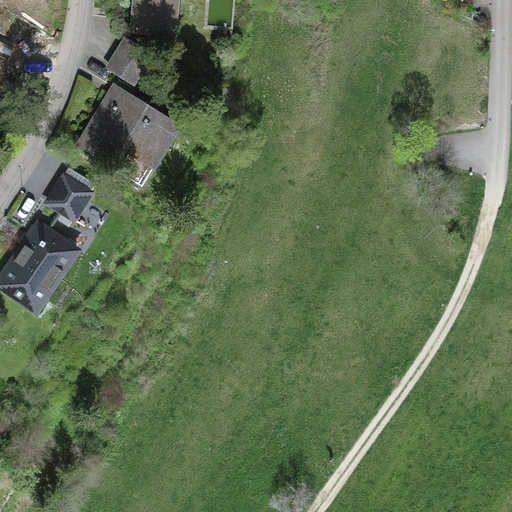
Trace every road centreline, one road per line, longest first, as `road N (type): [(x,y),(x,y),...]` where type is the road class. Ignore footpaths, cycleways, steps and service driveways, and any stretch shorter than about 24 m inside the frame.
road 1 (residential): [(81,0),(71,61),(0,199)]
road 2 (residential): [(503,0),(493,178)]
